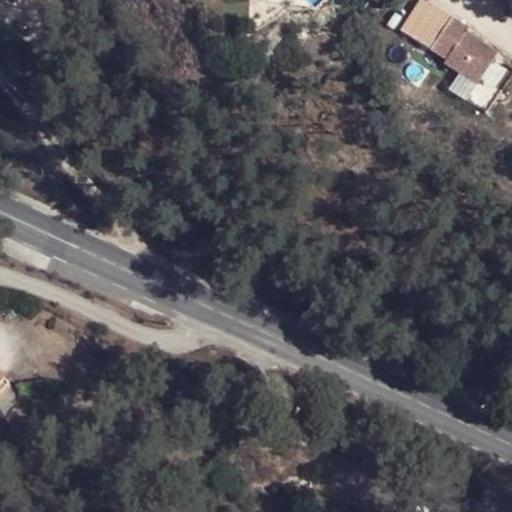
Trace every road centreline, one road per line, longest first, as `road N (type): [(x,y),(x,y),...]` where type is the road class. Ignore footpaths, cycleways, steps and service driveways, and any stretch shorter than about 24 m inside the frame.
road 1 (primary): [(257,329),(0,210)]
road 2 (primary): [(511,444),(257,329)]
road 3 (track): [(293,345),(281,366),(298,398),(349,421),(477,511)]
road 4 (residential): [(257,329),(202,338),(164,331),(0,267)]
road 5 (track): [(135,273),(128,232),(0,81)]
